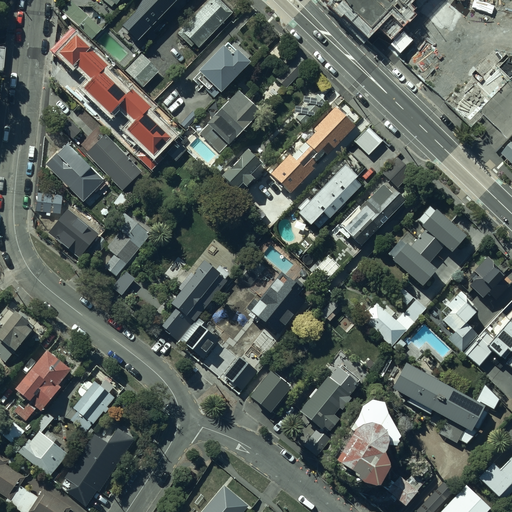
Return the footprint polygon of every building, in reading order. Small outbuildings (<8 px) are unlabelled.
[(69,0),(68,0),(59,10),(91,41),(101,30),(69,0)] [(139,0),(134,8),(120,23),(124,27),(117,35),(131,48),(173,0),(139,0)] [(220,0),(210,0),(176,32),(191,48),(194,44),(199,49),(235,15),(220,0)] [(416,41),(402,54),(450,101),(462,89),(456,84),(458,82),(416,41)] [(222,45),(197,71),(220,92),(249,61),(236,49),(232,54),(222,45)] [(140,54),(124,70),(143,88),(159,72),(140,54)] [(309,66),(299,56),(275,79),(286,89),(309,66)] [(82,59),(65,80),(102,108),(122,83),(109,72),(105,77),(82,59)] [(495,62),(454,105),(469,120),(511,78),(507,74),(508,73),(503,68),(502,69),(495,62)] [(191,77),(188,73),(177,84),(176,83),(171,89),(177,95),(191,81),(189,79),(191,77)] [(142,90),(134,83),(123,95),(131,102),(142,90)] [(175,97),(169,91),(160,100),(166,107),(175,97)] [(208,123),(198,133),(218,153),(227,144),(229,145),(260,113),(237,91),(207,122),(208,123)] [(326,103),(317,94),(314,98),(304,96),(303,103),(308,104),(304,107),(295,106),(293,112),(299,113),(295,117),(303,125),(326,103)] [(354,126),(334,107),(313,129),(315,131),(305,143),(316,153),(302,167),(289,155),(270,174),(290,193),(319,162),(318,160),(324,153),(327,155),(354,126)] [(197,115),(192,111),(180,124),(185,128),(197,115)] [(67,116),(58,125),(72,139),(81,130),(67,116)] [(367,126),(353,140),(368,156),(382,142),(367,126)] [(105,133),(85,153),(122,190),(141,170),(105,133)] [(177,142),(166,153),(175,161),(178,163),(182,158),(180,155),(185,150),(177,142)] [(67,144),(45,165),(80,202),(102,181),(67,144)] [(247,150),(220,176),(234,190),(241,183),(245,187),(253,180),(248,174),(259,163),(247,150)] [(401,154),(382,172),(398,190),(418,171),(401,154)] [(344,165),(297,212),(310,225),(313,222),(319,228),(361,186),(354,179),(356,177),(344,165)] [(381,183),(339,223),(360,246),(406,202),(391,186),(388,190),(381,183)] [(58,196),(37,194),(35,207),(57,209),(58,196)] [(406,244),(392,260),(422,285),(436,269),(428,263),(443,246),(451,252),(465,235),(435,209),(434,210),(430,207),(419,219),(423,223),(420,226),(423,229),(409,246),(406,244)] [(67,208),(47,233),(78,258),(98,233),(67,208)] [(104,267),(115,276),(149,234),(125,214),(115,227),(120,231),(106,249),(114,255),(104,267)] [(160,291),(161,292),(195,249),(172,230),(154,252),(158,255),(141,276),(136,284),(142,288),(140,290),(153,300),(160,291)] [(487,257),(472,271),(477,276),(473,280),(474,281),(469,286),(481,298),(487,292),(495,300),(509,285),(500,276),(504,273),(487,257)] [(229,274),(218,266),(215,270),(204,261),(171,303),(176,306),(161,325),(166,329),(165,331),(177,340),(226,278),(225,278),(229,274)] [(133,278),(125,272),(113,288),(121,294),(133,278)] [(277,277),(249,311),(278,336),(307,302),(277,277)] [(354,314),(390,347),(425,308),(394,280),(386,289),(407,308),(395,321),(369,297),(354,314)] [(474,304),(460,291),(445,306),(450,310),(446,314),(447,315),(441,321),(453,332),(447,339),(461,352),(478,335),(465,322),(474,312),(470,308),(474,304)] [(339,306),(330,298),(315,317),(323,324),(339,306)] [(28,320),(14,309),(0,326),(0,352),(1,353),(0,354),(0,358),(5,362),(33,326),(27,321),(28,320)] [(492,352),(498,357),(506,348),(510,352),(511,349),(511,316),(493,338),(483,330),(462,353),(478,367),(492,352)] [(207,326),(198,318),(180,340),(203,359),(219,340),(205,329),(207,326)] [(19,405),(13,411),(25,421),(36,408),(40,411),(60,387),(57,385),(69,370),(46,350),(14,389),(30,402),(23,409),(19,405)] [(257,372),(239,357),(223,376),(241,391),(257,372)] [(405,363),(391,388),(447,418),(438,433),(457,443),(458,440),(465,444),(476,431),(480,433),(481,432),(477,429),(487,412),(481,409),(483,406),(405,363)] [(309,398),(299,411),(321,429),(323,426),(329,431),(338,420),(332,415),(339,408),(344,412),(353,401),(347,397),(358,384),(357,383),(360,380),(341,365),(338,368),(337,367),(328,378),(326,377),(316,389),(315,388),(308,397),(309,398)] [(268,371),(248,395),(271,413),(290,389),(268,371)] [(82,397),(72,407),(77,412),(70,419),(85,432),(104,411),(106,413),(109,409),(106,406),(113,398),(94,382),(92,385),(87,380),(76,392),(82,397)] [(365,409),(352,430),(358,434),(341,464),(359,475),(358,478),(367,486),(379,490),(385,490),(395,471),(394,465),(389,457),(392,451),(394,447),(395,444),(396,439),(400,437),(402,434),(391,414),(388,406),(375,402),(365,409)] [(94,434),(64,477),(71,482),(64,493),(85,507),(96,491),(98,492),(134,440),(116,428),(106,442),(94,434)] [(329,440),(316,429),(303,444),(315,455),(329,440)] [(29,438),(17,452),(48,478),(68,455),(38,430),(30,440),(29,438)] [(0,454),(0,495),(8,501),(25,478),(6,465),(9,461),(0,454)] [(511,492),(511,455),(500,468),(495,463),(478,481),(501,503),(511,492)] [(420,493),(402,478),(390,493),(408,507),(420,493)] [(467,487),(442,511),(490,511),(492,511),(467,487)] [(78,511),(43,489),(28,511),(78,511)] [(200,511),(240,511),(217,492),(200,511)]
